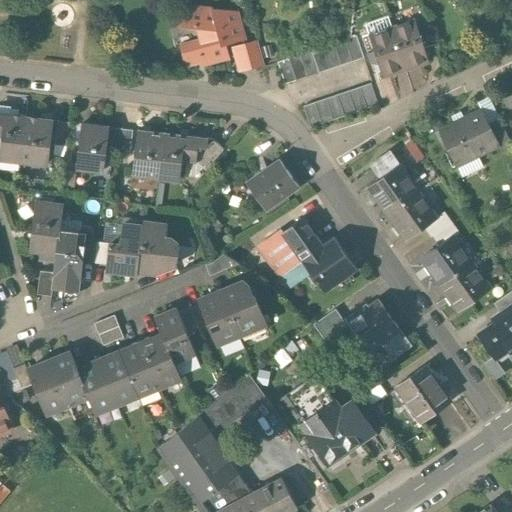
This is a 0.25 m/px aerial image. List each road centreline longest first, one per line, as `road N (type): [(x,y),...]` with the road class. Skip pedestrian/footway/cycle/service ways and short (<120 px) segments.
road 1 (residential): [(0,74),(256,110),(310,153),(506,429)]
road 2 (residential): [(0,346),(69,329),(205,276)]
road 3 (tertiary): [(385,511),(506,429)]
